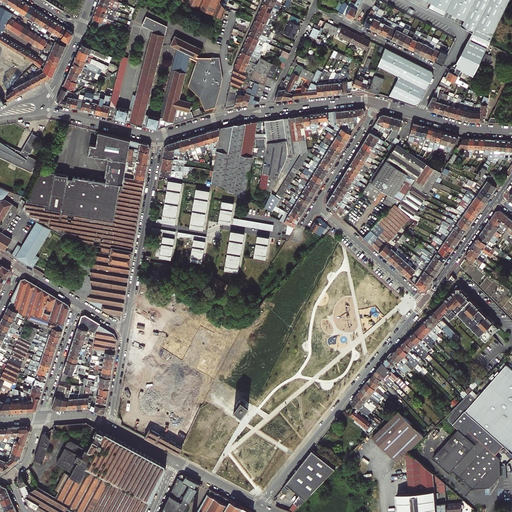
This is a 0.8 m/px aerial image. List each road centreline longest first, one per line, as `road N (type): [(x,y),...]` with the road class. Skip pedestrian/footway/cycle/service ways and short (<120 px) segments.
road 1 (residential): [(424,301),(260,507)]
road 2 (residential): [(125,330),(158,135)]
road 3 (residential): [(417,114),(436,70),(313,7)]
road 4 (residential): [(424,301),(316,205)]
road 5 (residential): [(496,197),(424,301)]
road 6 (residential): [(77,302),(40,417)]
road 7 (residential): [(316,205),(379,102)]
